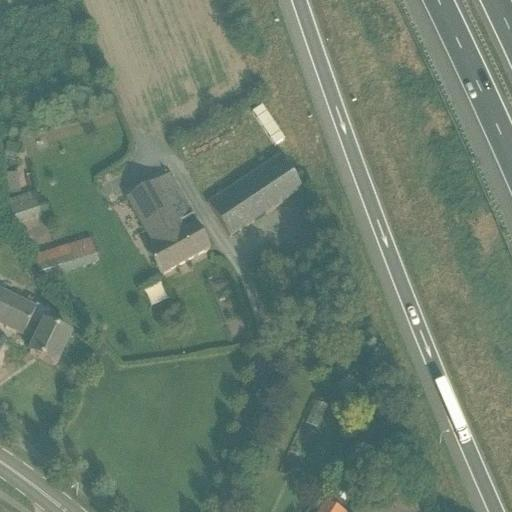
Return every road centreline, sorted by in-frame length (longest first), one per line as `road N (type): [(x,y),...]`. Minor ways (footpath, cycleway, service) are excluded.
road 1 (motorway): [(297,0),(405,300),(494,511)]
road 2 (motorway): [(434,0),(511,163)]
